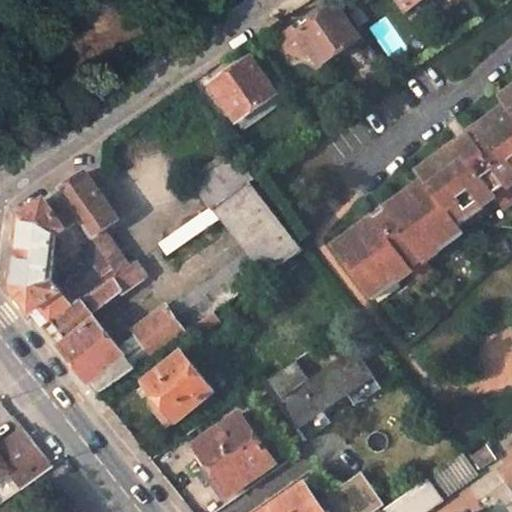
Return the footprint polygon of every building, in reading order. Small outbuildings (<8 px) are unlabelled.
[(329,0),(291,26),(316,63),(355,36),(329,0)] [(396,0),(402,8),(413,0),(396,0)] [(233,120),(272,93),(248,57),(244,60),(241,55),(206,78),(210,83),(208,85),(233,120)] [(511,83),(497,95),(503,104),(414,170),(421,179),(333,245),(373,300),(412,272),(420,283),(434,273),(426,261),(462,234),(455,224),(493,196),(501,207),(511,199),(511,191),(507,186),(511,182),(511,83)] [(332,122),(324,110),(309,120),(317,132),(332,122)] [(234,153),(191,183),(208,207),(213,204),(251,178),(234,153)] [(209,313),(190,287),(132,328),(132,330),(113,344),(88,313),(117,291),(120,294),(141,279),(128,262),(113,273),(68,305),(45,274),(49,255),(53,235),(77,218),(88,235),(115,217),(83,171),(20,214),(12,289),(96,392),(189,327),(209,313)] [(251,178),(213,204),(246,250),(263,275),(304,246),(251,178)] [(157,242),(165,254),(217,216),(208,207),(157,242)] [(140,254),(115,217),(88,235),(77,218),(53,235),(49,255),(55,264),(89,239),(113,273),(128,262),(140,254)] [(263,275),(246,250),(191,288),(209,313),(263,275)] [(209,313),(189,327),(195,334),(214,321),(209,313)] [(266,378),(295,425),(374,376),(355,345),(305,375),(296,359),(266,378)] [(212,390),(181,350),(138,385),(158,410),(156,412),(167,425),(173,419),(175,421),(212,390)] [(273,461),(250,428),(257,423),(247,408),(240,412),(239,411),(187,448),(222,497),(273,461)] [(18,487),(51,467),(21,420),(0,432),(0,479),(10,474),(18,487)] [(325,511),(304,482),(257,511),(325,511)] [(404,511),(424,499),(415,484),(373,511),(404,511)]
